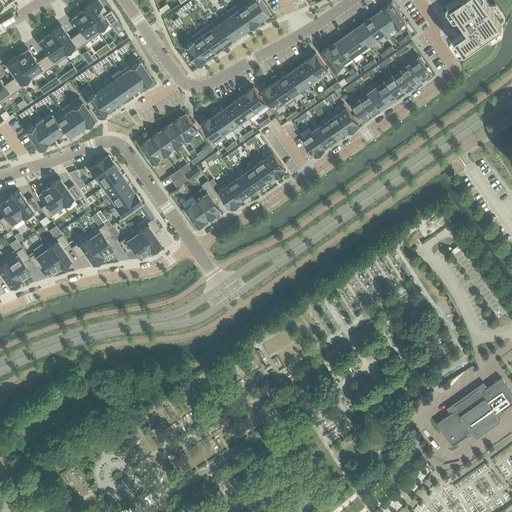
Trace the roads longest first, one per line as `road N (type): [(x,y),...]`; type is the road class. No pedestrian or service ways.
road 1 (residential): [(193,247),(257,212),(453,74),(420,0)]
road 2 (tertiary): [(511,89),(221,286)]
road 3 (tertiary): [(229,298),(511,102)]
road 4 (residential): [(352,0),(191,87),(123,0)]
road 5 (residential): [(0,177),(112,142),(133,158),(193,247)]
road 6 (tertiary): [(0,372),(69,343),(191,322),(229,298)]
road 7 (tertiary): [(221,286),(172,315),(83,329),(0,362)]
road 8 (residential): [(0,310),(84,281),(152,269),(193,247)]
